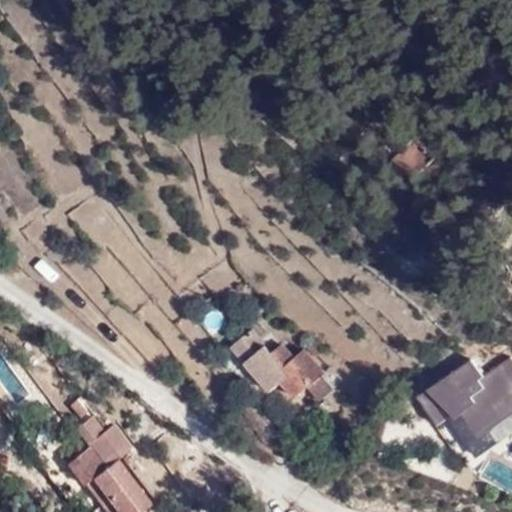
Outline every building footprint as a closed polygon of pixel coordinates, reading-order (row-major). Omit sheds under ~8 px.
[(441,177),(450,169),(440,157),(430,166),(441,177)] [(459,161),(450,169),(441,177),(440,178),(457,197),(476,180),(459,161)] [(415,390),(434,421),(448,413),(473,454),(511,430),(511,355),(480,374),(470,358),(415,390)] [(300,399),(280,380),(256,356),(234,379),(239,385),(247,396),(251,393),(280,420),(287,414),(300,399)] [(52,360),(35,367),(46,394),(63,387),(52,360)] [(287,371),(280,380),(300,399),(287,414),(301,429),(332,399),(310,377),(301,384),(287,371)] [(247,396),(239,385),(230,393),(238,402),(245,400),(272,426),(280,420),(251,393),(247,396)] [(327,412),(316,422),(326,434),(337,423),(327,412)] [(76,511),(93,500),(67,470),(39,491),(49,503),(53,501),(61,511),(76,511)] [(121,511),(106,489),(93,500),(76,511),(121,511)]
